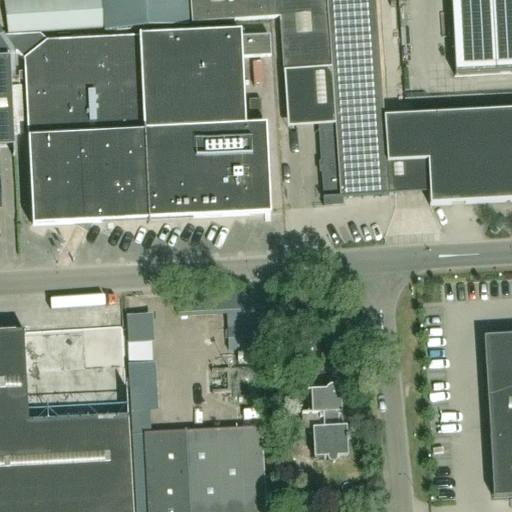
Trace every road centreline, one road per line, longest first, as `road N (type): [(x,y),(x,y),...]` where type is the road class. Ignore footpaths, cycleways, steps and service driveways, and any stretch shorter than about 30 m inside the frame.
road 1 (unclassified): [(0,283),(370,263)]
road 2 (unclassified): [(370,263),(402,511)]
road 3 (unclassified): [(511,254),(370,263)]
